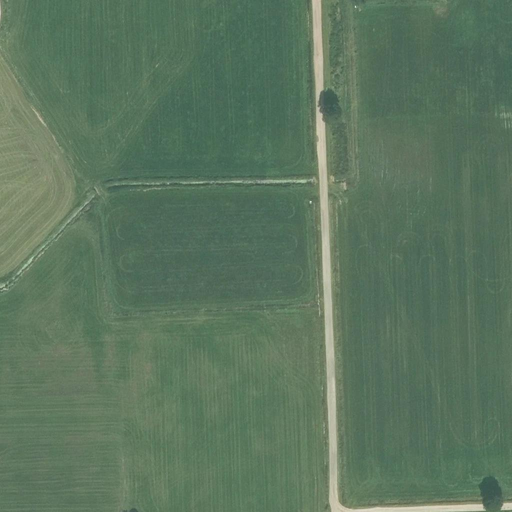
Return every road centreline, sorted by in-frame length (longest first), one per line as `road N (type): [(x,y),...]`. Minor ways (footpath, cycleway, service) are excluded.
road 1 (track): [(336,511),(315,0)]
road 2 (track): [(511,506),(352,511)]
